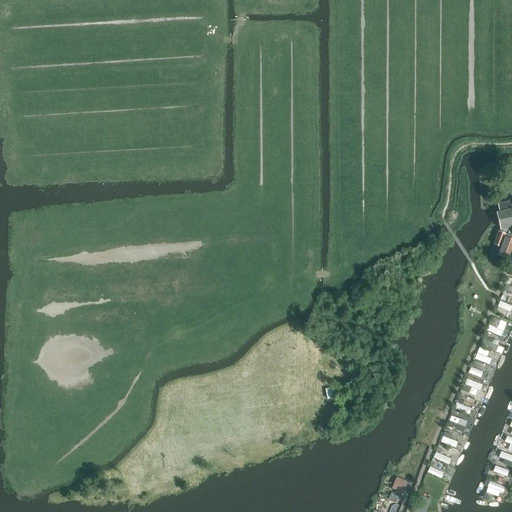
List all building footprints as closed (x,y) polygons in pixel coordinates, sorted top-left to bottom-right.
[(497,213),(501,229),(511,226),(511,203),(511,202),(501,204),(503,212),(497,213)] [(499,255),(509,259),(511,252),(511,237),(498,232),(494,245),(501,248),(499,255)] [(497,327),(490,325),(488,331),(502,336),(507,323),(499,320),(497,327)] [(504,347),(498,346),(499,341),(484,337),(482,347),(503,352),(504,347)] [(476,359),(496,367),(498,361),(487,357),(490,350),(480,347),(476,359)] [(473,362),(470,374),(491,380),(492,375),(483,373),(485,365),(473,362)] [(457,403),(455,409),(476,415),(478,409),(457,403)] [(460,418),(456,430),(464,433),(468,421),(460,418)] [(456,447),(459,441),(452,439),(454,434),(445,431),(441,442),(456,447)] [(499,457),(505,459),(503,464),(511,466),(511,455),(501,451),(499,457)] [(449,464),(452,459),(436,452),(433,457),(449,464)] [(490,470),(509,477),(511,471),(492,464),(490,470)] [(428,472),(441,478),(444,472),(430,467),(428,472)] [(397,478),(393,489),(403,493),(407,482),(397,478)] [(490,481),(486,492),(501,497),(504,486),(490,481)] [(413,511),(425,511),(430,500),(418,496),(413,511)]
